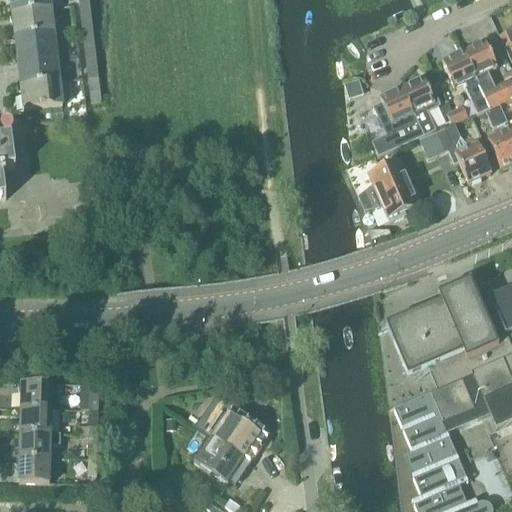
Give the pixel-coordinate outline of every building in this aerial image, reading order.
[(10,0),(12,16),(50,12),(49,0),(10,0)] [(78,0),(79,8),(89,7),(88,0),(78,0)] [(82,33),(92,32),(89,7),(79,8),(82,33)] [(15,41),(53,36),(50,12),(12,16),(15,41)] [(85,57),(95,56),(92,32),(82,33),(85,57)] [(503,47),(511,43),(511,37),(510,34),(499,39),(503,47)] [(18,65),(56,60),(53,36),(15,41),(18,65)] [(511,82),(509,84),(491,91),(484,76),(496,71),(485,45),(463,55),(482,97),(489,112),(497,108),(510,102),(511,101),(511,82)] [(489,112),(482,97),(463,55),(441,65),(453,90),(465,85),(467,90),(464,91),(476,118),(484,115),(484,114),(489,112)] [(88,81),(98,80),(95,56),(85,57),(88,81)] [(21,89),(59,85),(56,60),(18,65),(21,89)] [(98,80),(88,81),(91,106),(101,105),(98,80)] [(424,112),(434,107),(423,82),(402,91),(423,138),(433,133),(424,112)] [(59,85),(21,89),(24,114),(62,109),(59,85)] [(424,140),(423,138),(402,91),(380,101),(382,106),(373,111),(386,139),(372,145),(378,160),(424,140)] [(497,108),(489,112),(484,114),(491,130),(504,123),(497,108)] [(452,129),(453,128),(467,122),(462,111),(447,117),(452,129)] [(477,147),(458,155),(456,149),(459,141),(453,128),(452,129),(443,133),(449,148),(456,166),(458,165),(467,187),(490,177),(477,147)] [(0,202),(6,202),(3,180),(5,180),(5,174),(15,172),(11,142),(11,140),(10,132),(3,133),(4,141),(4,143),(0,143),(0,202)] [(456,166),(449,148),(443,133),(419,143),(427,162),(447,153),(453,167),(456,166)] [(511,167),(511,138),(510,133),(487,143),(500,172),(511,167)] [(361,207),(368,204),(407,187),(398,165),(368,178),(373,189),(358,200),(361,207)] [(403,215),(417,209),(407,187),(368,204),(361,207),(364,214),(382,211),(389,226),(404,219),(403,215)] [(436,394),(429,397),(446,438),(489,419),(491,425),(511,416),(511,290),(489,300),(489,298),(488,299),(489,301),(478,306),(472,290),(467,292),(466,289),(443,299),(444,302),(439,304),(440,307),(390,328),(412,378),(427,372),(436,394)] [(20,412),(51,413),(51,387),(21,386),(20,412)] [(89,413),(98,414),(98,397),(89,397),(89,413)] [(446,438),(429,397),(393,412),(412,456),(403,460),(420,500),(411,504),(414,511),(491,511),(492,511),(491,510),(489,508),(488,507),(485,506),(482,506),(480,506),(477,507),(475,503),(466,507),(459,490),(468,486),(446,438)] [(193,428),(192,429),(211,442),(244,464),(261,440),(229,418),(235,410),(237,412),(237,411),(218,398),(196,430),(193,428)] [(20,436),(50,437),(51,413),(20,412),(20,436)] [(98,414),(89,413),(88,430),(97,430),(98,414)] [(50,437),(20,436),(19,461),(49,462),(50,448),(59,448),(59,438),(50,437)] [(244,464),(211,442),(194,467),(227,490),(244,464)] [(87,463),(97,464),(97,447),(88,447),(87,463)] [(49,462),(19,461),(18,487),(49,488),(49,462)] [(97,464),(87,463),(87,480),(96,480),(97,464)]
